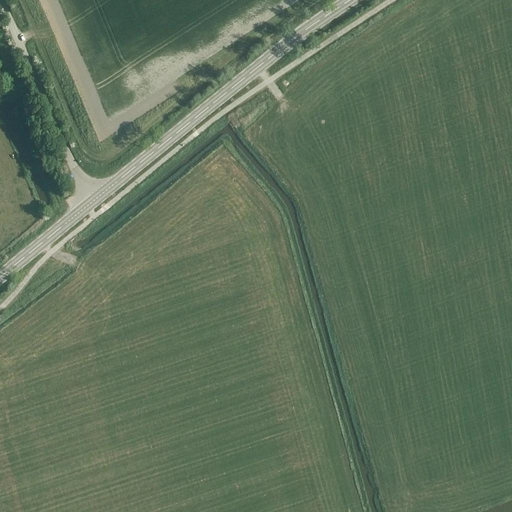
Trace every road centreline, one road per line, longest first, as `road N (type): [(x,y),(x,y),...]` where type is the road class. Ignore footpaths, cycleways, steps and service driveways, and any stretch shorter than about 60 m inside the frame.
road 1 (secondary): [(91,201),(348,0)]
road 2 (unclassified): [(91,201),(0,0)]
